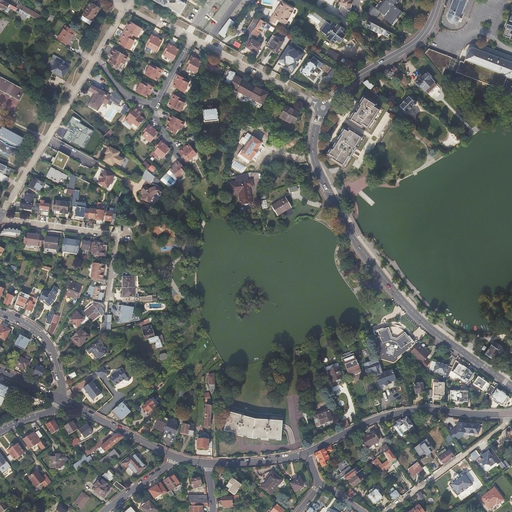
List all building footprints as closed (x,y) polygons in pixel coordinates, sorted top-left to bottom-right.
[(7,7),(9,8),(10,5),(4,1),(1,0),(0,0),(0,6),(5,10),(7,7)] [(155,0),(179,14),(185,4),(179,0),(155,0)] [(350,0),(345,0),(344,7),(349,10),(354,8),(350,0)] [(384,18),(391,24),(401,11),(393,5),(397,0),(383,0),(377,9),(374,6),(369,13),(377,19),(378,18),(382,21),(384,18)] [(449,0),(445,11),(443,17),(444,20),(446,22),(448,23),(450,24),(452,24),(453,23),(456,22),(457,20),(460,21),(461,18),(459,17),(465,2),(465,0),(449,0)] [(284,24),(293,8),(281,1),(273,15),(271,15),(268,20),(274,24),(276,19),(284,24)] [(89,24),(98,9),(89,3),(80,19),(89,24)] [(18,9),(28,15),(30,16),(40,22),(43,18),(29,10),(20,5),(18,9)] [(339,12),(348,17),(351,11),(349,10),(344,7),(342,7),(339,12)] [(505,28),(503,35),(509,37),(509,38),(510,39),(511,41),(511,40),(511,8),(511,12),(511,13),(511,15),(510,15),(509,19),(507,19),(504,27),(505,28)] [(17,9),(16,12),(26,18),(28,15),(18,9),(17,9)] [(338,40),(343,33),(340,31),(342,28),(335,24),(334,27),(309,11),(305,17),(320,28),(318,32),(333,42),(335,39),(338,40)] [(252,30),(258,21),(254,18),(247,30),(251,32),(252,30)] [(265,23),(259,19),(258,21),(252,30),(258,34),(265,23)] [(387,36),(390,32),(383,29),(368,20),(365,25),(377,32),(380,32),(387,36)] [(122,37),(120,39),(119,42),(129,49),(134,40),(129,36),(131,33),(136,36),(142,27),(131,21),(129,24),(128,26),(127,25),(126,25),(120,36),(122,37)] [(67,44),(75,32),(65,26),(58,38),(67,44)] [(157,37),(157,35),(152,32),(148,39),(150,40),(147,45),(156,50),(162,39),(159,38),(157,37)] [(270,38),(265,46),(276,52),(283,40),(275,36),(275,37),(272,35),(270,38)] [(243,45),(256,52),(261,44),(251,38),(250,40),(247,38),(247,39),(243,45)] [(173,46),(174,44),(169,41),(165,48),(167,49),(164,55),(173,60),(179,49),(176,47),(173,46)] [(421,50),(441,75),(447,70),(426,44),(421,50)] [(278,62),(293,71),(303,54),(287,46),(278,62)] [(114,54),(113,56),(110,62),(118,67),(121,61),(124,63),(128,56),(114,47),(111,52),(114,54)] [(511,62),(471,47),(470,47),(469,48),(464,62),(460,60),(456,72),(502,89),(507,77),(511,78),(511,62)] [(52,58),(51,58),(46,66),(52,69),(52,70),(63,77),(69,68),(63,64),(65,60),(55,54),(52,58)] [(196,58),(196,56),(191,54),(188,60),(189,61),(186,67),(195,72),(201,61),(198,59),(196,58)] [(312,55),(312,56),(301,71),(308,76),(311,72),(312,73),(313,73),(314,71),(314,70),(314,69),(313,69),(316,65),(315,64),(318,60),(318,59),(312,55)] [(341,65),(350,70),(354,63),(345,58),(344,60),(343,59),(342,59),(341,59),(341,60),(341,61),(342,61),(343,62),(341,65)] [(159,74),(160,75),(163,69),(156,66),(155,67),(150,65),(145,73),(156,79),(157,77),(159,74)] [(394,66),(390,70),(393,74),(397,77),(399,74),(396,71),(398,70),(394,66)] [(383,71),(390,77),(393,74),(390,70),(388,68),(383,71)] [(234,75),(235,72),(229,69),(223,83),(226,84),(225,86),(228,88),(229,87),(229,85),(234,75)] [(428,92),(436,84),(429,76),(430,75),(427,72),(426,73),(420,78),(419,78),(416,82),(419,85),(420,83),(428,92)] [(177,74),(174,79),(175,80),(174,83),(172,86),(183,91),(188,82),(182,79),(183,78),(177,74)] [(236,94),(236,97),(241,98),(243,94),(254,100),(253,103),(259,106),(266,92),(234,75),(229,85),(229,87),(229,91),(229,93),(236,94)] [(0,91),(18,102),(25,91),(6,81),(0,76),(0,91)] [(401,81),(412,91),(414,89),(403,79),(401,81)] [(364,83),(370,89),(372,87),(373,85),(368,80),(364,83)] [(149,91),(151,92),(154,86),(147,83),(146,84),(141,81),(136,90),(147,96),(148,94),(149,91)] [(122,100),(114,90),(111,96),(92,85),(89,91),(93,94),(87,105),(97,111),(102,103),(106,105),(107,103),(111,106),(113,103),(118,106),(122,100)] [(370,89),(382,99),(384,97),(372,87),(370,89)] [(171,100),(169,102),(168,105),(179,111),(184,102),(178,99),(179,97),(172,93),(169,99),(171,100)] [(367,127),(380,107),(376,104),(375,103),(376,101),(365,94),(360,103),(361,104),(365,106),(360,113),(356,111),(355,111),(350,119),(361,126),(362,124),(363,125),(367,127)] [(410,96),(401,106),(399,108),(399,110),(402,112),(403,112),(405,111),(405,112),(406,112),(406,113),(407,113),(408,113),(408,112),(409,112),(409,111),(408,110),(408,109),(410,107),(413,104),(415,102),(415,103),(416,103),(417,103),(418,102),(418,101),(418,100),(417,99),(416,99),(415,99),(411,96),(410,97),(410,96)] [(361,104),(356,111),(360,113),(365,106),(361,104)] [(294,122),(299,113),(286,106),(279,117),(285,120),(287,118),(294,122)] [(144,119),(139,115),(138,113),(140,111),(135,107),(125,119),(131,125),(133,123),(138,126),(144,119)] [(200,119),(215,119),(215,107),(200,107),(200,119)] [(169,121),(169,123),(165,128),(174,133),(177,128),(180,129),(184,122),(169,114),(166,119),(169,121)] [(153,128),(154,127),(149,123),(145,129),(146,130),(142,135),(150,142),(153,138),(155,140),(158,137),(156,135),(158,132),(155,130),(153,128)] [(91,138),(95,131),(81,124),(70,142),(80,148),(87,136),(91,138)] [(20,149),(25,140),(1,127),(0,129),(0,148),(2,149),(0,151),(4,154),(5,153),(13,157),(17,147),(20,149)] [(354,146),(360,135),(350,129),(348,130),(347,130),(344,128),(340,134),(341,135),(339,138),(342,140),(338,148),(334,146),(332,149),(331,149),(327,155),(330,157),(331,158),(330,160),(341,167),(347,156),(343,153),(344,151),(347,152),(351,147),(348,145),(349,143),(354,146)] [(62,131),(57,139),(65,143),(69,135),(62,131)] [(252,153),(254,155),(257,151),(255,149),(260,143),(252,137),(239,153),(247,159),(252,153)] [(169,148),(167,147),(165,144),(166,143),(161,139),(156,145),(157,147),(153,151),(161,158),(169,148)] [(188,143),(186,145),(183,147),(182,146),(178,150),(182,156),(184,155),(188,160),(196,153),(188,143)] [(351,147),(347,152),(344,151),(343,153),(347,156),(349,157),(356,147),(354,146),(349,143),(348,145),(351,147)] [(107,154),(103,161),(112,166),(114,162),(121,166),(124,160),(118,156),(120,153),(110,148),(109,147),(106,152),(108,152),(107,154)] [(54,159),(47,156),(44,160),(52,164),(54,159)] [(354,164),(359,167),(363,161),(358,158),(354,164)] [(145,160),(142,164),(152,172),(155,168),(145,160)] [(177,160),(173,164),(174,166),(171,168),(169,170),(177,179),(184,173),(181,168),(182,166),(182,165),(184,163),(181,160),(179,162),(177,160)] [(0,163),(0,172),(10,176),(13,168),(0,163)] [(67,180),(68,176),(51,168),(47,177),(58,183),(61,177),(67,180)] [(71,174),(64,170),(64,171),(71,175),(69,184),(68,184),(67,189),(68,189),(74,190),(75,179),(76,176),(71,174)] [(114,176),(105,170),(102,175),(101,174),(99,178),(100,179),(98,183),(107,188),(110,184),(111,184),(113,181),(112,180),(114,176)] [(147,182),(151,173),(147,170),(146,170),(141,179),(147,182)] [(87,182),(76,176),(75,179),(88,185),(89,183),(87,182)] [(34,178),(28,188),(37,193),(37,194),(43,184),(34,178)] [(252,185),(252,180),(230,182),(231,191),(242,191),(243,194),(241,194),(241,204),(250,203),(249,185),(252,185)] [(143,198),(148,201),(151,197),(152,195),(155,193),(157,192),(159,191),(160,190),(160,188),(160,187),(159,185),(157,185),(156,185),(154,185),(153,185),(151,186),(150,187),(146,184),(142,191),(145,193),(143,198)] [(31,210),(34,195),(25,194),(24,201),(21,201),(20,208),(31,210)] [(67,214),(69,203),(53,200),(51,211),(67,214)] [(278,218),(292,209),(286,200),(272,210),(273,211),(278,218)] [(40,211),(47,212),(49,205),(41,204),(40,211)] [(85,211),(85,208),(76,207),(74,218),(83,220),(84,217),(85,211)] [(99,207),(96,207),(96,210),(97,210),(95,219),(102,219),(104,211),(98,210),(99,207)] [(84,217),(87,217),(95,219),(96,210),(92,209),(89,208),(88,211),(85,211),(84,217)] [(105,220),(104,221),(110,222),(111,219),(112,220),(114,210),(110,209),(109,213),(106,212),(105,220)] [(158,228),(162,228),(162,232),(166,232),(167,224),(159,223),(158,228)] [(16,241),(19,241),(20,241),(21,230),(7,227),(2,230),(0,233),(0,235),(16,237),(16,241)] [(40,249),(42,235),(26,233),(24,246),(40,249)] [(44,245),(43,253),(44,253),(45,251),(56,253),(58,239),(45,237),(44,245)] [(79,241),(64,239),(62,254),(77,256),(79,241)] [(91,241),(83,240),(81,249),(90,250),(91,241)] [(103,245),(103,243),(95,242),(93,254),(106,256),(107,245),(103,245)] [(93,280),(105,284),(106,280),(103,279),(105,265),(94,264),(91,280),(93,280)] [(134,273),(123,273),(123,277),(123,288),(136,287),(135,281),(138,281),(138,276),(136,276),(136,273),(134,273)] [(67,282),(66,287),(69,288),(66,295),(77,300),(81,288),(71,284),(71,281),(68,280),(67,282)] [(136,287),(123,288),(123,302),(133,302),(136,301),(136,297),(136,287)] [(93,299),(97,300),(98,296),(100,297),(101,293),(99,292),(100,289),(95,288),(92,299),(93,299)] [(39,298),(39,300),(45,302),(50,306),(56,299),(54,297),(57,294),(57,293),(52,290),(49,293),(42,291),(39,298)] [(7,293),(3,303),(8,305),(9,303),(11,303),(12,300),(14,300),(16,295),(8,292),(7,293)] [(26,301),(27,301),(29,296),(28,296),(20,293),(16,305),(24,308),(26,301)] [(27,301),(24,309),(31,312),(35,303),(32,303),(34,299),(32,298),(29,296),(27,301)] [(89,320),(91,322),(95,319),(96,320),(99,318),(98,317),(101,314),(102,316),(104,314),(100,309),(103,307),(101,304),(93,302),(93,305),(83,313),(85,315),(89,320)] [(132,314),(133,308),(122,306),(120,319),(131,321),(131,320),(135,319),(136,315),(132,314)] [(46,324),(50,326),(52,322),(53,318),(55,315),(55,313),(52,311),(52,313),(50,312),(46,324)] [(69,320),(77,328),(78,326),(85,320),(76,311),(70,318),(70,320),(69,320)] [(10,331),(1,326),(0,327),(0,338),(4,340),(10,331)] [(152,332),(151,327),(141,330),(142,334),(144,342),(147,342),(148,344),(150,346),(152,345),(154,345),(155,346),(154,347),(155,351),(161,349),(161,347),(163,346),(161,337),(154,339),(153,332),(152,332)] [(382,358),(393,361),(396,358),(395,357),(411,344),(412,345),(413,344),(412,343),(411,343),(405,335),(403,333),(400,331),(395,329),(391,328),(388,329),(386,329),(382,331),(376,333),(375,332),(374,333),(374,335),(375,334),(382,354),(381,354),(382,358)] [(76,334),(72,338),(80,346),(89,337),(81,329),(76,334)] [(24,349),(29,340),(19,335),(14,344),(24,349)] [(106,354),(98,342),(86,350),(89,354),(91,353),(97,361),(106,354)] [(423,372),(429,363),(426,360),(430,355),(418,343),(409,353),(421,364),(418,367),(422,372),(423,372)] [(491,344),(485,353),(500,364),(501,360),(494,355),(499,349),(491,344)] [(353,352),(342,356),(347,371),(351,370),(352,372),(359,370),(356,360),(353,352)] [(19,359),(16,366),(24,370),(26,367),(27,368),(30,363),(20,357),(19,359)] [(392,370),(383,373),(379,360),(378,359),(363,363),(367,374),(375,372),(379,385),(384,383),(390,382),(395,380),(392,370)] [(447,380),(450,371),(452,368),(448,366),(447,365),(436,360),(432,371),(444,376),(443,378),(447,380)] [(459,378),(466,369),(455,361),(452,368),(450,371),(455,374),(455,376),(459,378)] [(342,378),(338,367),(337,364),(327,367),(331,382),(332,384),(334,385),(336,384),(337,383),(336,380),(337,380),(339,384),(343,383),(342,378)] [(45,370),(37,366),(33,374),(41,378),(45,370)] [(459,378),(470,377),(472,374),(469,372),(469,371),(466,369),(459,378)] [(125,375),(122,370),(109,378),(115,386),(124,380),(125,381),(129,381),(132,379),(130,375),(126,374),(125,375)] [(67,374),(70,379),(77,376),(74,371),(67,374)] [(98,377),(94,372),(84,379),(88,385),(83,388),(93,400),(101,394),(92,382),(98,377)] [(488,384),(478,377),(473,384),(479,388),(480,387),(481,388),(483,386),(485,388),(488,384)] [(434,382),(434,397),(439,398),(439,396),(444,396),(444,382),(434,382)] [(4,399),(9,388),(0,383),(0,405),(1,406),(4,399)] [(422,383),(414,385),(416,394),(424,392),(422,383)] [(491,386),(486,393),(489,394),(490,393),(494,388),(491,386)] [(494,388),(490,393),(492,395),(490,397),(494,400),(493,402),(497,404),(498,403),(502,405),(507,397),(504,395),(504,394),(501,391),(500,391),(494,387),(494,388)] [(449,391),(449,401),(453,401),(453,402),(454,402),(454,403),(458,403),(458,389),(455,389),(455,391),(449,391)] [(458,389),(458,403),(462,403),(462,402),(463,402),(467,402),(467,391),(461,391),(461,390),(458,389)] [(157,412),(157,411),(153,408),(155,406),(149,400),(141,407),(151,417),(157,412)] [(125,417),(130,411),(122,402),(116,408),(113,411),(122,420),(125,417)] [(317,426),(327,423),(332,419),(329,410),(330,409),(329,406),(312,411),(317,426)] [(281,439),(283,416),(253,414),(231,408),(225,429),(237,432),(236,434),(243,436),(244,434),(253,437),(261,437),(261,440),(269,440),(269,438),(281,439)] [(163,432),(170,420),(165,417),(162,422),(157,419),(155,423),(157,424),(155,427),(163,432)] [(396,421),(398,424),(402,429),(404,432),(408,429),(409,432),(414,428),(406,417),(401,420),(400,419),(396,421)] [(188,435),(193,437),(194,428),(194,427),(185,425),(186,421),(182,420),(181,424),(183,424),(181,432),(188,434),(188,435)] [(340,422),(343,428),(349,425),(347,420),(340,422)] [(52,435),(60,430),(55,421),(47,425),(52,435)] [(71,435),(79,429),(73,422),(65,427),(71,435)] [(452,431),(450,433),(454,438),(456,437),(457,438),(464,433),(473,433),(478,434),(478,432),(479,431),(479,428),(478,427),(478,425),(470,424),(470,426),(465,425),(465,424),(458,423),(457,427),(452,431)] [(93,434),(87,426),(79,430),(85,439),(93,434)] [(170,428),(168,427),(165,431),(175,436),(177,431),(176,431),(177,430),(170,427),(170,428)] [(34,433),(23,440),(29,449),(37,444),(41,449),(45,447),(39,439),(43,437),(39,431),(35,434),(34,433)] [(374,431),(361,437),(366,447),(379,441),(374,431)] [(105,451),(120,435),(114,432),(100,447),(105,451)] [(197,448),(212,449),(212,441),(209,440),(209,439),(197,439),(197,448)] [(81,444),(77,440),(72,443),(75,448),(81,444)] [(381,448),(384,453),(385,453),(389,449),(386,444),(386,445),(381,448)] [(425,450),(421,444),(417,448),(421,453),(425,450)] [(14,461),(24,454),(18,445),(8,452),(10,455),(6,457),(10,462),(14,460),(14,461)] [(314,455),(315,459),(318,457),(323,466),(326,464),(324,460),(329,458),(327,453),(333,450),(330,446),(314,454),(314,455)] [(481,453),(479,454),(476,450),(471,454),(474,460),(475,460),(476,459),(478,462),(480,461),(483,465),(485,464),(490,465),(496,461),(498,464),(502,461),(491,447),(485,451),(486,452),(485,453),(484,452),(483,453),(481,453)] [(385,453),(389,459),(384,463),(387,467),(397,460),(394,456),(389,449),(385,453)] [(37,460),(40,458),(35,450),(32,452),(37,460)] [(118,457),(113,450),(99,462),(102,466),(110,458),(113,461),(118,457)] [(449,451),(443,455),(448,462),(454,457),(449,451)] [(61,467),(67,460),(65,457),(63,454),(60,455),(55,454),(55,457),(50,456),(50,457),(51,457),(52,458),(52,459),(51,460),(50,459),(49,459),(48,467),(52,468),(53,468),(57,468),(57,470),(60,471),(62,468),(61,467)] [(145,467),(133,454),(122,464),(126,468),(129,466),(136,474),(145,467)] [(431,455),(422,458),(425,465),(433,462),(431,455)] [(443,456),(439,458),(444,465),(448,462),(443,455),(443,456)] [(87,465),(93,461),(90,458),(87,459),(85,456),(81,458),(86,466),(87,465)] [(381,465),(377,458),(375,460),(374,461),(372,462),(377,468),(381,465)] [(344,475),(352,470),(350,467),(347,469),(342,462),(343,461),(336,467),(337,466),(342,473),(337,476),(339,479),(343,476),(344,475)] [(418,462),(408,470),(413,476),(423,468),(418,462)] [(352,470),(344,475),(348,480),(358,473),(354,468),(352,470)] [(109,482),(115,476),(109,469),(101,476),(109,482)] [(270,495),(282,480),(272,472),(260,487),(270,495)] [(348,480),(353,487),(363,479),(358,472),(358,473),(348,480)] [(471,483),(472,483),(464,472),(459,476),(457,474),(452,477),(454,479),(449,483),(457,494),(458,493),(471,483)] [(29,476),(36,487),(44,482),(37,473),(34,473),(29,476)] [(171,490),(180,483),(174,474),(164,481),(171,490)] [(35,488),(36,487),(29,476),(27,477),(35,488)] [(201,486),(200,477),(191,478),(192,483),(193,483),(194,487),(201,486)] [(295,492),(303,487),(302,485),(303,484),(299,477),(293,480),(293,481),(290,483),(295,492)] [(241,485),(232,478),(225,486),(229,489),(228,490),(233,494),(241,485)] [(107,483),(100,479),(93,489),(104,497),(109,490),(105,486),(107,483)] [(122,491),(126,488),(116,481),(113,485),(122,491)] [(168,491),(161,482),(149,490),(155,497),(161,492),(163,494),(168,491)] [(390,485),(390,487),(391,489),(391,490),(391,491),(392,493),(390,494),(394,500),(401,495),(392,484),(390,485)] [(374,504),(384,497),(377,488),(375,489),(374,488),(369,491),(370,493),(367,495),(374,504)] [(495,488),(481,498),(489,508),(498,501),(499,502),(500,502),(503,499),(495,488)] [(351,489),(344,494),(349,497),(354,494),(351,489)] [(415,495),(419,501),(424,497),(420,492),(415,495)] [(80,508),(88,497),(82,493),(74,504),(80,508)] [(188,495),(192,506),(202,506),(208,506),(207,496),(188,495)] [(235,495),(232,495),(232,497),(222,497),(223,508),(233,507),(232,498),(235,498),(235,495)] [(155,511),(157,510),(149,500),(142,506),(145,510),(143,511),(155,511)]
